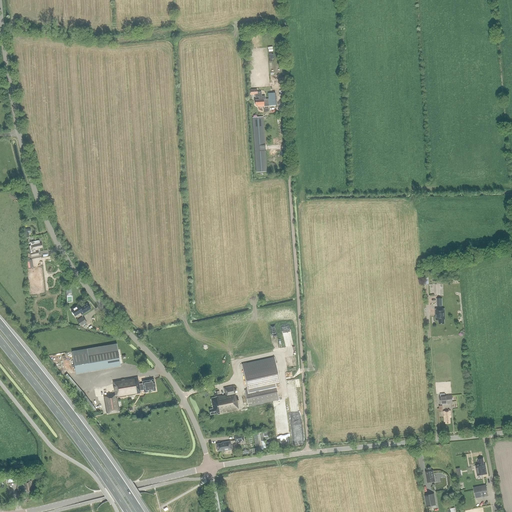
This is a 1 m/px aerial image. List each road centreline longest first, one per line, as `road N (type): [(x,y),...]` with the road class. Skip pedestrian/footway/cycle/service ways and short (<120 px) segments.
road 1 (tertiary): [(209,467),(176,387),(87,289),(43,215),(18,133),(0,10)]
road 2 (tertiary): [(209,467),(511,432)]
road 3 (trunk): [(139,511),(0,323)]
road 4 (trunk): [(0,341),(127,511)]
road 5 (tertiary): [(26,511),(209,467)]
